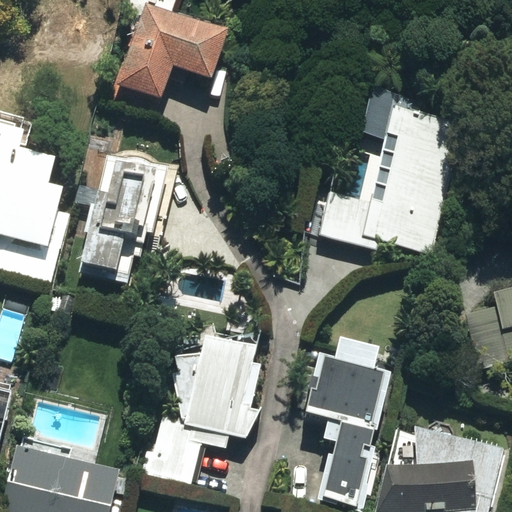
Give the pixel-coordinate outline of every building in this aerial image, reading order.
[(240,34),(151,8),(127,90),(170,103),(180,71),(225,85),(240,34)] [(373,135),(388,138),(372,207),(336,199),(327,240),(380,252),(382,243),(435,255),(464,131),(402,116),(405,100),(383,95),(373,135)] [(0,129),(0,277),(46,290),(71,196),(57,192),(63,167),(24,157),(29,137),(0,129)] [(177,175),(105,156),(101,174),(110,176),(101,210),(95,208),(88,237),(94,238),(84,275),(135,289),(142,263),(147,264),(157,225),(163,226),(177,175)] [(511,297),(500,300),(508,333),(511,331),(511,297)] [(257,354),(205,342),(201,357),(175,359),(178,375),(172,376),(180,420),(162,416),(149,475),(193,485),(202,444),(227,450),(230,438),(246,441),(261,415),(251,412),(261,371),(253,369),(257,354)] [(363,511),(397,382),(333,364),(328,402),(318,400),(316,419),(350,424),(331,506),(357,511),(363,511)] [(24,453),(10,511),(118,511),(127,476),(24,453)] [(394,474),(384,511),(475,511),(484,511),(480,466),(394,474)]
